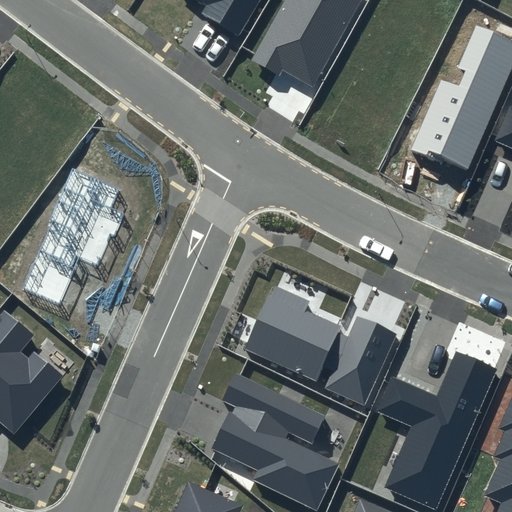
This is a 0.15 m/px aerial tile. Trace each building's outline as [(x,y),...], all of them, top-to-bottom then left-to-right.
[(259,0),(197,0),(206,5),(202,13),(239,35),(259,0)] [(360,0),(283,0),(251,59),(279,74),(282,69),(314,86),(360,0)] [(511,69),(511,41),(475,26),(458,67),(465,70),(459,85),(440,77),(408,152),(467,177),(511,69)] [(511,106),(510,106),(495,140),(511,146),(511,106)] [(119,190),(72,170),(22,289),(59,305),(78,259),(97,267),(111,236),(114,237),(125,213),(112,208),(119,190)] [(308,302),(273,286),(245,349),(316,380),(322,366),(334,371),(326,389),(364,405),(395,335),(355,317),(347,336),(340,332),(343,326),(305,309),(308,302)] [(32,335),(3,310),(0,314),(0,426),(13,437),(64,375),(34,350),(27,358),(19,351),(32,335)] [(497,369),(456,352),(437,396),(392,377),(376,413),(411,428),(385,487),(436,509),(497,369)] [(325,416),(235,372),(221,400),(235,407),(232,413),(229,411),(211,447),(258,471),(253,481),(315,511),(339,464),(286,438),(289,432),(311,443),(325,416)] [(511,511),(511,395),(498,427),(505,430),(494,456),(500,458),(484,494),(502,502),(497,511),(511,511)] [(239,511),(242,506),(187,482),(174,511),(239,511)] [(389,511),(361,499),(354,511),(389,511)]
